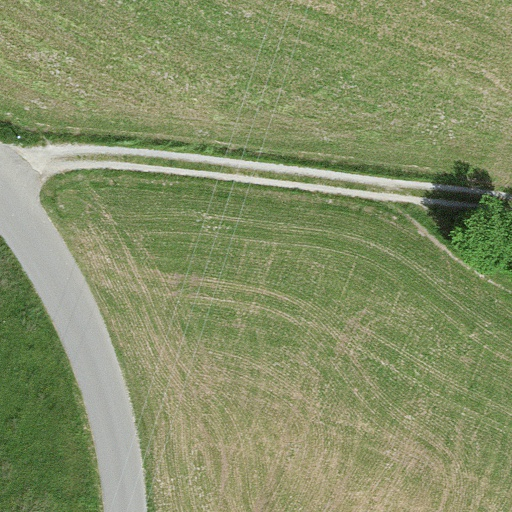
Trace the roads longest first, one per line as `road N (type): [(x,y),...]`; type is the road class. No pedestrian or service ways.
road 1 (track): [(511,202),(132,159),(40,161),(0,171)]
road 2 (unclassified): [(0,195),(39,244),(81,328),(119,453),(126,511)]
